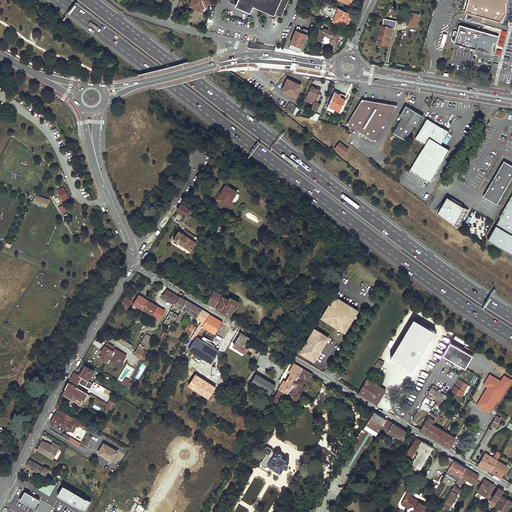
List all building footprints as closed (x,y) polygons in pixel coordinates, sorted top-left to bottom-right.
[(208,0),(191,0),(190,4),(202,10),(206,1),(208,2),(208,0)] [(229,0),(229,1),(251,11),(254,4),(255,0),(262,0),(259,6),(281,16),(288,0),(229,0)] [(506,3),(508,0),(469,0),(465,14),(501,23),(507,13),(506,3)] [(333,20),(345,26),(351,13),(339,7),(333,20)] [(302,22),(306,14),(300,11),(295,21),(300,23),(301,21),(302,22)] [(417,27),(418,14),(409,13),(408,27),(417,27)] [(377,43),(387,45),(389,46),(394,18),(388,17),(383,16),(377,43)] [(494,55),(499,36),(459,25),(454,45),(494,55)] [(335,42),(340,31),(330,26),(328,30),(324,28),(323,31),(321,30),(317,39),(322,41),(325,35),(331,38),(330,40),(335,42)] [(301,51),(307,34),(304,33),(304,31),(303,31),(303,29),(301,28),(300,31),(296,30),(290,47),(301,51)] [(41,36),(41,34),(40,32),(38,31),(36,31),(34,32),(33,34),(33,36),(34,38),(36,39),(38,39),(40,38),(41,36)] [(296,96),(301,86),(292,82),(292,80),(289,79),(288,79),(287,79),(285,83),(287,84),(283,90),(296,96)] [(312,86),(306,99),(312,102),(312,103),(314,104),(312,108),(318,110),(321,103),(318,102),(316,101),(319,93),(320,90),(312,86)] [(335,91),(327,108),(334,111),(335,109),(340,111),(346,99),(344,98),(346,95),(341,93),(340,94),(335,91)] [(276,94),(272,101),(293,114),(296,108),(297,106),(276,94)] [(362,99),(347,124),(375,141),(397,105),(362,99)] [(406,105),(399,116),(402,118),(394,132),(405,139),(414,125),(417,127),(423,116),(406,105)] [(427,118),(415,138),(425,144),(410,170),(430,182),(450,149),(441,144),(445,136),(443,128),(427,118)] [(344,155),(348,148),(340,142),(335,148),(344,155)] [(496,204),(511,176),(511,165),(504,161),(483,196),(496,204)] [(222,196),(219,201),(224,204),(225,204),(230,207),(234,201),(235,201),(238,199),(239,196),(239,194),(238,193),(237,192),(237,191),(226,185),(220,195),(222,196)] [(63,200),(70,197),(64,186),(58,189),(63,200)] [(32,201),(47,206),(49,199),(34,194),(32,201)] [(468,208),(446,194),(435,211),(457,225),(468,208)] [(511,194),(499,216),(500,217),(496,224),(488,239),(511,253),(511,194)] [(186,214),(188,211),(190,213),(192,210),(191,209),(192,207),(183,202),(178,209),(186,214)] [(64,203),(59,205),(63,214),(69,211),(64,203)] [(191,250),(197,241),(179,230),(173,239),(174,240),(177,242),(179,242),(191,250)] [(82,233),(78,235),(82,241),(86,239),(82,233)] [(167,289),(162,297),(174,304),(179,296),(168,290),(167,289)] [(214,291),(208,303),(217,309),(229,316),(233,308),(235,309),(239,301),(230,296),(229,299),(223,296),(214,291)] [(139,295),(133,304),(143,309),(148,300),(139,295)] [(180,312),(187,300),(182,298),(179,296),(174,304),(180,308),(178,310),(180,312)] [(334,296),(322,317),(343,330),(345,330),(345,332),(345,331),(345,329),(345,328),(345,327),(345,326),(345,325),(345,323),(345,322),(346,321),(346,320),(345,319),(347,316),(348,317),(349,316),(350,315),(351,314),(352,313),(353,313),(354,312),(355,311),(356,311),(357,310),(358,310),(356,311),(356,309),(334,296)] [(126,297),(121,305),(127,309),(132,301),(126,297)] [(148,300),(143,309),(159,319),(165,310),(148,300)] [(179,315),(176,320),(179,323),(186,311),(196,318),(202,309),(193,304),(187,300),(180,312),(179,315)] [(133,304),(132,307),(141,312),(143,309),(133,304)] [(199,331),(202,326),(210,314),(205,311),(202,309),(196,318),(202,321),(200,324),(191,338),(194,340),(199,331)] [(345,331),(345,332),(358,310),(357,310),(356,311),(355,311),(354,312),(353,313),(352,313),(351,314),(350,315),(349,316),(348,317),(347,316),(345,319),(346,320),(346,321),(345,322),(345,323),(345,325),(345,326),(345,327),(345,328),(345,329),(345,331)] [(172,326),(175,320),(179,315),(174,312),(172,317),(169,324),(172,326)] [(210,314),(202,326),(199,331),(202,332),(204,328),(215,334),(223,322),(215,317),(210,314)] [(190,322),(184,331),(185,332),(184,333),(186,334),(192,325),(193,324),(190,322)] [(192,325),(186,334),(186,335),(189,337),(195,327),(192,325)] [(328,337),(315,329),(309,339),(310,340),(308,342),(307,342),(300,352),(314,360),(321,351),(318,349),(320,346),(323,347),(328,337)] [(242,332),(234,345),(245,352),(248,348),(244,346),(245,343),(249,337),(242,332)] [(393,336),(383,353),(388,355),(398,339),(393,336)] [(131,348),(133,344),(120,337),(118,340),(131,348)] [(472,355),(450,341),(442,354),(453,361),(451,364),(460,369),(462,365),(465,367),(472,355)] [(114,347),(107,343),(102,350),(104,351),(100,357),(106,361),(108,359),(117,364),(119,362),(121,363),(126,355),(117,350),(115,352),(112,350),(114,347)] [(255,349),(245,343),(244,346),(248,348),(245,352),(251,355),(255,349)] [(380,358),(375,366),(393,377),(397,370),(393,368),(381,360),(381,359),(380,358)] [(287,394),(303,368),(294,363),(289,372),(291,373),(286,381),(284,380),(279,389),(286,394),(287,395),(287,394)] [(85,365),(79,375),(75,373),(74,372),(70,380),(77,385),(79,383),(82,376),(89,380),(90,379),(95,371),(85,365)] [(303,368),(287,394),(296,400),(300,394),(297,392),(306,378),(308,380),(312,374),(303,368)] [(397,370),(393,377),(398,379),(401,373),(397,370)] [(251,381),(271,392),(276,383),(256,372),(251,381)] [(501,379),(490,373),(484,382),(488,385),(477,403),(490,410),(497,397),(499,399),(511,378),(504,374),(501,379)] [(90,379),(89,380),(82,376),(79,383),(91,388),(92,386),(109,395),(111,391),(90,379)] [(131,387),(134,382),(125,377),(123,382),(131,387)] [(367,378),(358,393),(370,400),(377,404),(385,389),(367,378)] [(461,396),(464,391),(468,384),(464,382),(459,379),(455,386),(452,391),(461,396)] [(69,382),(62,393),(81,404),(88,393),(69,382)] [(442,408),(448,396),(431,387),(426,397),(429,399),(431,396),(438,400),(436,404),(442,408)] [(279,389),(275,396),(283,400),(286,394),(279,389)] [(279,406),(283,400),(275,396),(271,402),(273,403),(279,406)] [(106,406),(107,404),(95,397),(94,400),(106,406)] [(107,404),(106,406),(112,409),(115,402),(109,400),(107,404)] [(153,401),(147,410),(150,412),(155,403),(153,401)] [(78,427),(81,422),(57,409),(51,420),(68,430),(68,429),(72,432),(76,426),(78,427)] [(379,431),(383,424),(386,419),(379,415),(374,411),(366,424),(379,431)] [(491,415),(487,422),(491,425),(491,424),(495,417),(491,415)] [(426,434),(432,424),(435,420),(429,416),(420,430),(426,434)] [(495,427),(501,418),(496,416),(495,417),(491,424),(495,427)] [(401,439),(406,431),(394,424),(386,419),(381,428),(401,439)] [(432,424),(426,434),(437,440),(450,447),(455,438),(432,424)] [(488,429),(481,442),(484,444),(492,431),(488,429)] [(42,440),(37,449),(53,458),(57,449),(50,445),(52,441),(46,438),(44,442),(42,440)] [(417,438),(411,447),(404,457),(408,459),(407,461),(409,462),(412,456),(417,449),(416,449),(421,441),(417,438)] [(433,447),(424,441),(424,442),(422,440),(421,441),(416,449),(417,449),(419,450),(410,466),(419,471),(433,447)] [(104,443),(99,452),(105,456),(105,457),(112,461),(118,451),(104,443)] [(267,445),(263,452),(267,454),(265,456),(261,462),(261,464),(262,465),(264,467),(268,466),(268,465),(272,467),(272,468),(280,473),(283,468),(285,469),(287,468),(288,467),(288,465),(286,464),(287,462),(288,463),(289,460),(287,458),(286,459),(281,456),(282,455),(281,452),(278,451),(276,451),(275,452),(272,450),(273,449),(267,445)] [(485,453),(479,464),(486,468),(490,471),(497,460),(501,453),(497,451),(493,458),(485,453)] [(449,457),(445,463),(450,466),(454,460),(449,457)] [(45,477),(48,471),(53,475),(55,472),(51,470),(49,469),(45,466),(44,468),(29,459),(26,466),(45,477)] [(450,466),(445,473),(457,480),(465,467),(466,467),(459,463),(454,460),(450,466)] [(497,460),(490,471),(498,475),(500,477),(507,466),(497,460)] [(465,467),(457,480),(456,482),(461,485),(464,480),(465,478),(467,479),(474,483),(479,475),(476,473),(465,467)] [(28,492),(30,489),(27,488),(29,485),(22,480),(22,479),(20,478),(16,485),(26,491),(28,492)] [(487,496),(494,485),(490,482),(485,479),(478,491),(487,496)] [(47,485),(42,483),(39,489),(50,495),(56,483),(50,480),(47,485)] [(108,484),(93,511),(118,511),(128,495),(108,484)] [(499,487),(497,490),(496,492),(488,504),(494,508),(504,490),(499,487)] [(409,490),(401,504),(409,509),(410,508),(410,507),(413,506),(416,507),(414,510),(416,511),(422,511),(424,509),(426,505),(419,501),(418,503),(416,502),(417,500),(411,496),(413,492),(409,490)] [(451,491),(443,505),(449,509),(457,495),(451,491)] [(511,501),(502,496),(496,506),(505,511),(511,502),(511,501)]
